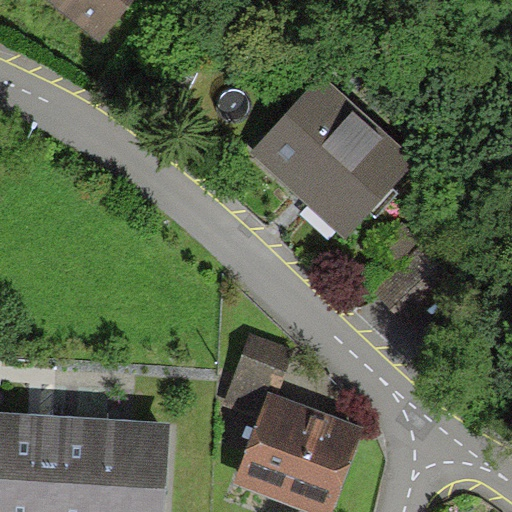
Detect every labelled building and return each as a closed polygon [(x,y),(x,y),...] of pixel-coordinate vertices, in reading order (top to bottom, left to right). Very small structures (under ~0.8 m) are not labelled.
[(118,0),(41,0),(89,38),(118,0)] [(402,157),(313,76),(247,148),(336,229),(402,157)] [(440,265),(391,227),(373,251),(393,267),(372,293),(401,316),(440,265)] [(224,470),(309,507),(341,436),(269,405),(281,377),(230,355),(210,400),(247,416),(224,470)] [(35,416),(0,413),(0,511),(45,511),(53,416),(35,416)] [(45,511),(101,511),(107,421),(89,418),(53,416),(45,511)] [(128,421),(107,421),(101,511),(162,511),(169,424),(128,421)]
